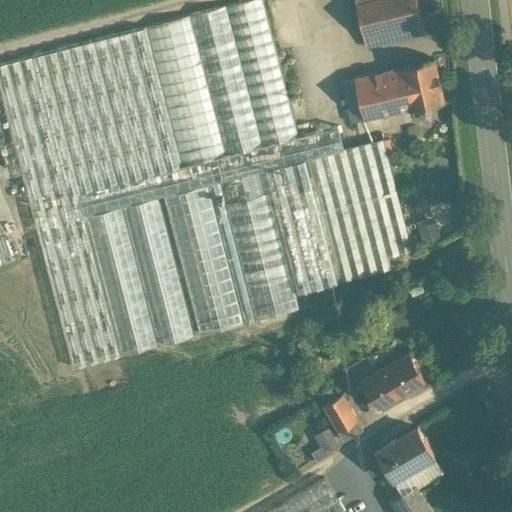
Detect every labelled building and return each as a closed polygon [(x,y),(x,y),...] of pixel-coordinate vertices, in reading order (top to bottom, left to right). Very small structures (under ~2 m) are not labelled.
[(263,0),(237,0),(0,62),(0,85),(73,364),(299,306),(295,291),(391,266),(387,254),(412,248),(383,136),(343,146),(337,123),(299,133),(263,0)] [(417,0),(360,0),(356,1),(366,45),(424,31),(417,0)] [(434,56),(387,68),(396,109),(444,98),(434,56)] [(387,68),(355,75),(365,117),(396,109),(387,68)] [(355,75),(341,78),(351,120),(365,117),(355,75)] [(409,349),(362,376),(379,406),(426,379),(409,349)] [(343,391),(324,403),(338,429),(358,418),(358,417),(343,391)] [(338,429),(344,439),(364,428),(358,417),(358,418),(338,429)] [(418,424),(376,448),(392,476),(393,476),(402,491),(416,482),(407,467),(434,452),(418,424)] [(328,425),(318,432),(327,447),(337,441),(328,425)] [(346,511),(325,476),(264,511),(346,511)] [(433,511),(416,482),(402,491),(390,497),(398,511),(433,511)]
